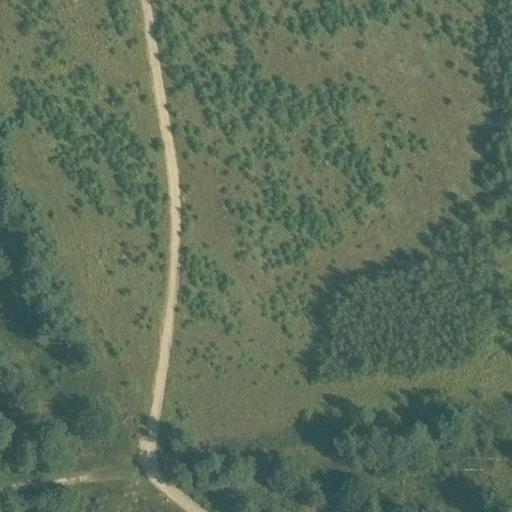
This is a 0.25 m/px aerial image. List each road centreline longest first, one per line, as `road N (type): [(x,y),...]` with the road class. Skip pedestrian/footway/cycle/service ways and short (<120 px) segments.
road 1 (track): [(145,0),(172,229),(144,452),(147,472),(196,511)]
road 2 (track): [(0,490),(147,472)]
